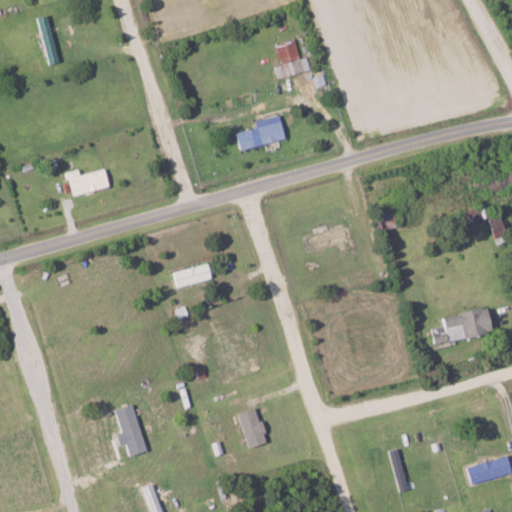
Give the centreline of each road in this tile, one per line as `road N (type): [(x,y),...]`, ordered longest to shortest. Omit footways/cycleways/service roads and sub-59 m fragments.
road 1 (residential): [(511,121),(0,259)]
road 2 (residential): [(248,189),(352,511)]
road 3 (residential): [(0,266),(77,511)]
road 4 (residential): [(191,206),(123,0)]
road 5 (residential): [(511,371),(322,419)]
